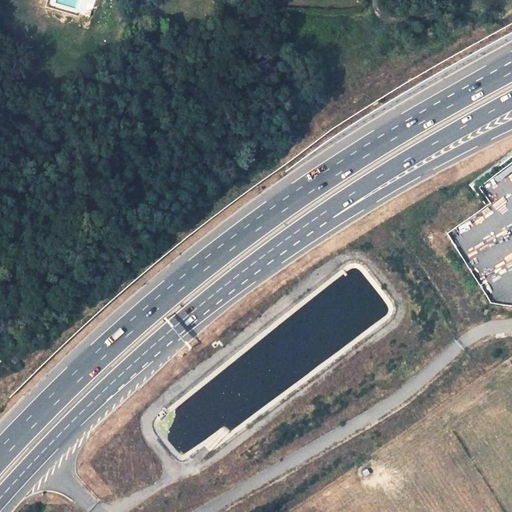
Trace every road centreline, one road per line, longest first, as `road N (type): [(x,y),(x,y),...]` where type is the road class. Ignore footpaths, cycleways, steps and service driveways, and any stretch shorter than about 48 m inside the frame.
road 1 (motorway): [(450,104),(284,209),(181,287),(0,465)]
road 2 (motorway): [(0,508),(150,348),(243,270)]
road 3 (motorway): [(243,270),(352,194),(511,100)]
road 4 (motorway): [(243,270),(511,123)]
